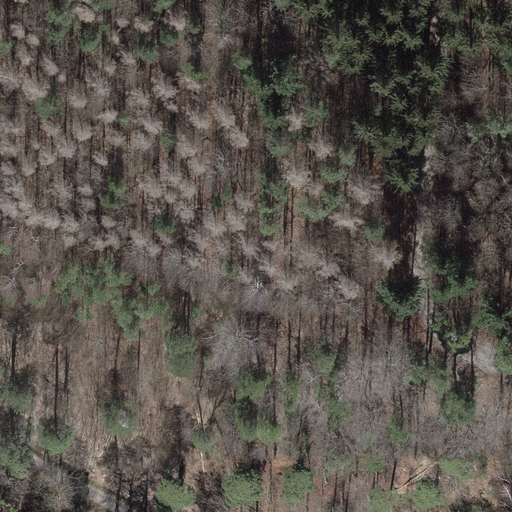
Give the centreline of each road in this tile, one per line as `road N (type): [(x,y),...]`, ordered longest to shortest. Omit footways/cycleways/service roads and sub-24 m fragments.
road 1 (track): [(511,363),(437,323),(420,271),(417,211),(442,86)]
road 2 (track): [(0,443),(121,511)]
